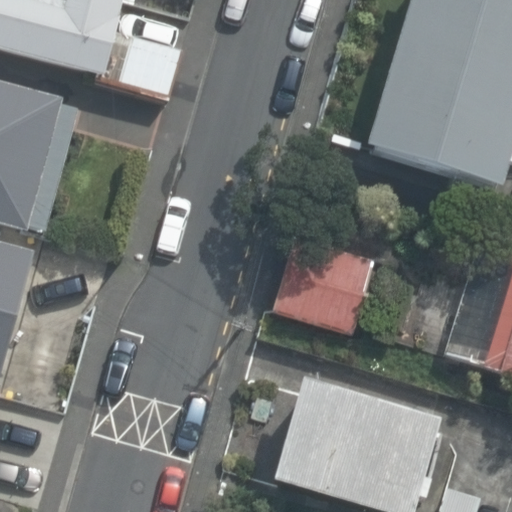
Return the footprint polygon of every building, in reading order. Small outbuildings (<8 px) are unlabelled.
[(0,0),(0,55),(140,101),(172,26),(117,8),(120,0),(0,0)] [(511,166),(511,0),(404,0),(363,141),(507,184),(511,166)] [(0,224),(116,258),(150,140),(74,117),(79,99),(0,75),(0,224)] [(285,232),(266,302),(354,325),(373,255),(285,232)] [(511,244),(474,235),(442,356),(511,374),(511,244)] [(42,251),(0,238),(0,386),(3,387),(42,251)] [(276,355),(238,468),(371,511),(395,511),(430,405),(276,355)] [(511,511),(511,466),(498,511),(511,511)] [(470,511),(477,492),(428,477),(417,511),(470,511)]
